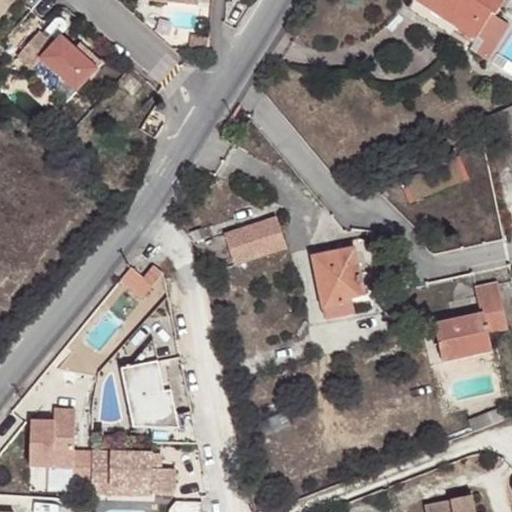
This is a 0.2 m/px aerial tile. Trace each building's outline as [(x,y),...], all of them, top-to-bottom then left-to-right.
[(421,0),(460,22),(464,16),(435,0),(421,0)] [(435,0),(464,16),(460,22),(481,35),(496,7),(502,11),(507,0),(435,0)] [(511,16),(502,11),(496,7),(481,35),(487,38),(482,49),(493,55),(511,19),(511,16)] [(30,32),(41,42),(48,33),(54,25),(52,19),(48,16),(43,16),(30,32)] [(30,32),(26,30),(6,54),(21,67),(30,57),(67,88),(87,64),(63,45),(48,33),(41,42),(30,32)] [(91,59),(68,39),(63,45),(87,64),(91,59)] [(505,137),(511,133),(511,109),(496,115),(505,137)] [(473,182),(464,160),(406,183),(413,206),(473,182)] [(277,219),(224,235),(232,266),(285,250),(277,219)] [(314,257),(327,318),(356,312),(355,307),(367,304),(355,249),(314,257)] [(437,323),(445,359),(496,348),(492,328),(511,325),(502,282),(477,287),(483,313),(437,323)] [(132,371),(159,365),(155,341),(132,371)] [(151,431),(154,446),(198,447),(192,415),(178,418),(172,394),(166,395),(159,365),(132,371),(123,373),(135,431),(151,431)] [(502,409),(473,421),(477,432),(507,420),(502,409)] [(74,486),(91,486),(92,456),(74,456),(75,414),(54,413),(54,426),(31,425),(30,470),(74,470),(74,486)] [(153,456),(92,456),(91,486),(91,496),(109,497),(109,488),(150,489),(150,498),(175,498),(176,472),(161,472),(153,471),(153,456)] [(161,457),(153,456),(153,471),(161,472),(161,457)] [(109,488),(109,497),(150,498),(150,489),(109,488)] [(480,511),(477,497),(430,507),(431,511),(480,511)]
